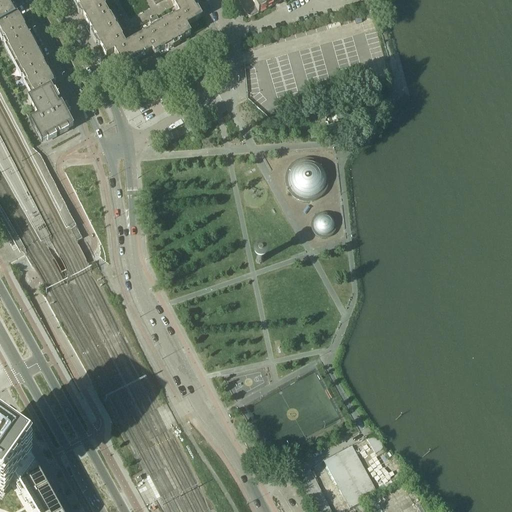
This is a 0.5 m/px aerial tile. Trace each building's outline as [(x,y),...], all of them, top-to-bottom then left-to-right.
[(7,0),(0,0),(0,24),(17,16),(7,0)] [(108,16),(99,0),(74,0),(89,27),(108,16)] [(169,0),(179,16),(185,28),(186,27),(202,19),(197,10),(195,11),(189,0),(169,0)] [(237,0),(246,15),(246,16),(247,17),(248,18),(249,18),(250,18),(251,18),(252,17),(283,0),(237,0)] [(125,46),(118,33),(108,16),(89,27),(106,58),(114,53),(113,52),(125,46)] [(190,35),(186,27),(185,28),(179,16),(161,26),(172,45),(190,35)] [(17,17),(0,26),(0,31),(16,62),(35,51),(27,36),(28,36),(25,30),(24,31),(17,17)] [(172,45),(161,26),(143,36),(154,55),(172,45)] [(377,62),(369,31),(352,36),(360,66),(377,62)] [(125,46),(113,52),(114,53),(122,69),(131,64),(130,63),(143,55),(144,57),(152,53),(153,56),(154,55),(143,36),(125,46)] [(323,44),(332,74),(349,69),(340,39),(323,44)] [(43,67),(35,51),(16,62),(33,96),(50,87),(53,85),(46,72),(47,72),(44,66),(43,67)] [(50,87),(33,96),(27,99),(37,117),(29,121),(35,132),(41,144),(47,142),(47,143),(56,138),(55,135),(58,133),(59,136),(68,132),(68,131),(73,128),(61,104),(58,106),(56,102),(59,101),(54,92),(53,92),(50,87)] [(28,120),(34,117),(31,111),(26,114),(28,120)] [(344,111),(334,114),(335,117),(334,117),(334,118),(333,118),(334,119),(334,120),(335,120),(336,120),(337,123),(347,121),(346,118),(346,117),(347,117),(347,116),(347,115),(347,114),(346,114),(345,114),(344,111)] [(320,163),(317,162),(314,160),(310,159),(307,159),(303,159),(299,160),(296,161),(293,164),(290,166),(288,169),(286,173),(285,176),(285,180),(285,184),(286,187),(287,191),(289,194),(292,197),(295,199),(297,200),(300,201),(302,202),(305,202),(307,202),(310,202),(312,201),(314,201),(317,200),(319,198),(321,197),(323,195),(324,193),(325,191),(327,188),(327,186),(328,183),(328,181),(328,178),(328,176),(327,173),(326,171),(325,169),(323,167),(321,165),(320,163)] [(327,213),(325,213),(323,213),(322,213),(320,213),(319,214),(317,214),(316,215),(315,216),(314,217),(313,218),(312,220),(312,221),(311,222),(311,224),(311,225),(311,227),(311,228),(311,230),(312,231),(313,232),(313,234),(314,235),(316,236),(317,236),(318,237),(320,238),(321,238),(322,238),(325,238),(327,238),(329,237),(331,236),(332,235),(334,233),(335,231),(336,229),(336,227),(336,224),(336,222),(335,220),(334,218),(333,217),(331,215),(329,214),(327,213)] [(375,434),(366,440),(393,486),(406,478),(390,450),(385,453),(375,434)] [(0,511),(58,511),(31,461),(0,439),(0,511)] [(377,495),(351,447),(338,455),(363,502),(377,495)] [(323,463),(349,510),(363,502),(337,455),(323,463)] [(330,511),(310,471),(296,478),(312,511),(330,511)]
